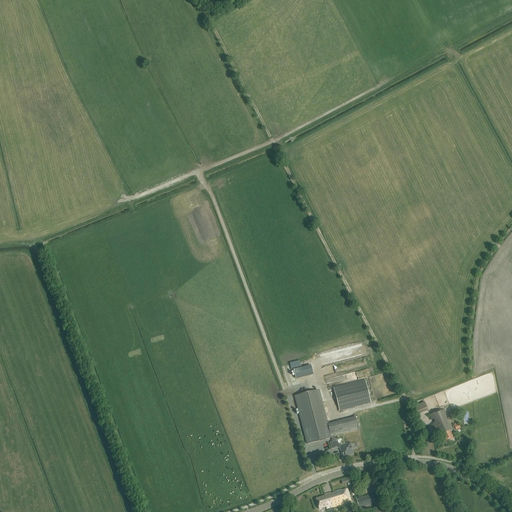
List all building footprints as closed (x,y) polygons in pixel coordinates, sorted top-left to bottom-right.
[(311,366),(294,370),(296,379),(313,374),(311,366)] [(365,381),(334,389),(339,410),(370,402),(365,381)] [(319,391),(295,397),(307,444),(331,438),(331,437),(334,436),(358,430),(355,418),(328,425),(319,391)] [(417,414),(428,410),(425,403),(414,407),(417,414)] [(444,444),(454,440),(451,432),(453,431),(444,410),(430,416),(432,420),(434,419),(435,422),(433,423),(438,433),(440,432),(444,444)] [(336,441),(334,436),(331,437),(331,438),(332,442),(330,443),(332,449),(333,449),(333,448),(337,447),(339,449),(340,450),(341,450),(343,455),(344,455),(344,456),(350,455),(351,454),(352,453),(352,452),(352,451),(350,444),(347,445),(347,444),(341,445),(338,443),(338,441),(336,441)] [(326,507),(327,509),(351,502),(347,489),(342,491),(341,490),(333,492),(334,493),(331,494),(330,493),(324,495),(325,496),(316,499),(319,509),(326,507)] [(359,508),(380,502),(377,493),(356,499),(359,508)]
